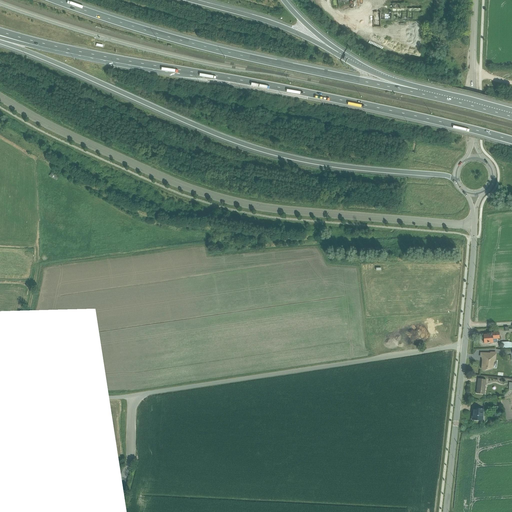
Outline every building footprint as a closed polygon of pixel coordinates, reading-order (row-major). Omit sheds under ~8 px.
[(392,16),(392,13),(373,13),(373,18),(367,18),(366,28),(373,28),(380,28),(380,20),(393,20),(393,16),(392,16)] [(487,334),(483,335),(484,343),(497,342),(497,339),(499,339),(499,332),(487,333),(487,334)] [(485,361),(482,361),(482,365),(484,366),(483,368),(482,369),(483,372),(492,369),(493,368),(496,368),(497,361),(495,361),(496,352),(490,352),(490,353),(481,353),(480,357),(484,358),(485,361)] [(478,379),(476,394),(485,395),(486,380),(478,379)] [(473,408),(471,420),(483,421),(484,409),(473,408)]
